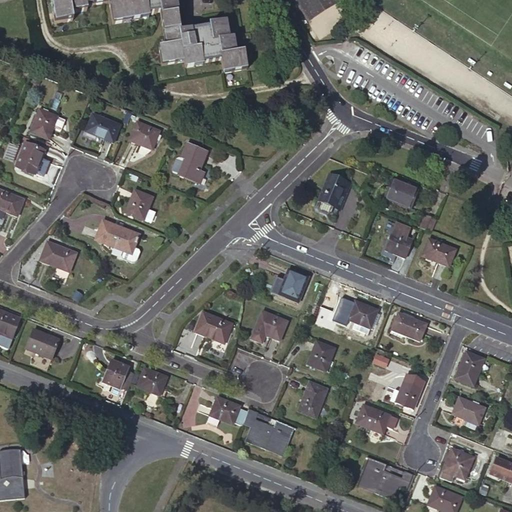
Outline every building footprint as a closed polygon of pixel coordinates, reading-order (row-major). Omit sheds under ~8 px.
[(62,0),(50,2),(54,25),(72,22),(71,14),(85,11),(85,7),(108,3),(111,25),(147,19),(147,15),(158,13),(164,47),(157,49),(159,66),(181,63),(182,69),(200,65),(200,64),(218,61),(220,75),(244,71),(241,53),(234,54),(231,39),(227,40),(224,23),(206,26),(207,29),(178,34),(174,16),(176,16),(173,0),(62,0)] [(292,0),(307,23),(336,5),(333,0),(292,0)] [(47,140),(52,130),(56,118),(38,111),(29,133),(47,140)] [(85,132),(112,143),(119,126),(92,116),(85,132)] [(56,118),(52,130),(58,133),(63,121),(56,118)] [(136,123),(129,141),(151,150),(158,132),(136,123)] [(40,159),(43,152),(25,144),(15,167),(33,174),(34,174),(40,159)] [(177,176),(199,185),(204,173),(199,171),(207,152),(187,144),(180,159),(183,161),(177,176)] [(34,174),(41,177),(47,163),(40,159),(34,174)] [(171,174),(177,176),(183,161),(180,159),(176,160),(171,174)] [(324,192),(330,176),(328,175),(321,191),(324,192)] [(320,202),(333,207),(337,209),(347,183),(330,176),(324,192),(321,191),(317,201),(320,202)] [(383,199),(410,209),(418,192),(390,181),(383,199)] [(0,222),(2,223),(6,213),(16,217),(23,201),(0,191),(0,222)] [(125,213),(143,220),(144,219),(147,209),(152,198),(133,191),(125,213)] [(330,213),(333,207),(320,202),(317,208),(319,212),(326,215),(330,213)] [(147,209),(144,219),(151,222),(155,212),(147,209)] [(436,220),(423,215),(418,228),(431,233),(436,220)] [(132,247),(134,243),(135,243),(138,235),(130,232),(129,235),(117,231),(118,229),(102,223),(95,240),(123,251),(120,257),(122,259),(130,262),(133,262),(135,260),(138,252),(137,250),(132,247)] [(385,251),(404,259),(412,241),(392,233),(385,251)] [(428,240),(421,257),(448,268),(455,251),(428,240)] [(39,262),(68,273),(76,254),(46,242),(39,262)] [(307,278),(289,271),(285,282),(279,297),(297,304),(307,278)] [(285,282),(276,278),(270,293),(279,297),(285,282)] [(355,324),(369,329),(377,311),(354,302),(347,321),(355,324)] [(0,339),(10,344),(20,319),(0,311),(0,339)] [(194,333),(224,344),(232,324),(202,312),(194,333)] [(264,335),(279,341),(286,322),(261,312),(250,339),(261,343),(264,335)] [(390,331),(419,342),(426,326),(397,314),(390,331)] [(367,335),(369,329),(355,324),(353,329),(367,335)] [(33,330),(25,349),(51,359),(58,341),(33,330)] [(307,365),(325,372),(334,349),(316,342),(307,365)] [(454,380),(473,387),(483,361),(465,353),(454,380)] [(387,369),(389,359),(375,356),(373,366),(387,369)] [(127,392),(134,374),(127,371),(128,368),(110,361),(101,383),(127,392)] [(144,369),(136,387),(159,396),(166,378),(144,369)] [(395,403),(413,410),(423,383),(406,376),(395,403)] [(297,412),(315,419),(326,390),(309,383),(297,412)] [(233,423),(242,427),(243,425),(248,413),(238,409),(239,407),(216,398),(209,417),(220,421),(232,425),(233,423)] [(467,421),(477,425),(484,409),(458,398),(452,415),(463,419),(467,421)] [(382,435),(385,428),(390,417),(363,406),(356,425),(382,435)] [(257,414),(248,411),(248,413),(243,425),(251,428),(246,442),(265,450),(267,445),(284,452),(293,429),(275,422),(273,429),(267,426),(254,421),(255,418),(257,414)] [(275,422),(257,414),(255,418),(268,423),(267,426),(273,429),(275,422)] [(220,421),(209,417),(207,423),(217,427),(220,421)] [(390,417),(385,428),(392,431),(397,420),(390,417)] [(254,421),(267,426),(268,423),(255,418),(254,421)] [(467,421),(465,427),(475,431),(477,425),(467,421)] [(282,457),(284,452),(267,445),(265,450),(282,457)] [(0,511),(0,502),(25,500),(21,453),(20,452),(15,451),(8,450),(3,451),(0,451),(0,511)] [(453,476),(464,481),(473,459),(451,450),(442,472),(453,476)] [(408,490),(413,477),(404,473),(401,480),(383,473),(386,466),(368,459),(359,482),(376,488),(374,493),(394,501),(400,487),(408,490)] [(489,475),(511,484),(511,465),(496,459),(489,475)] [(404,473),(386,466),(383,473),(401,480),(404,473)] [(453,476),(442,472),(439,478),(451,483),(453,476)] [(427,506),(442,511),(455,511),(461,498),(434,488),(427,506)]
